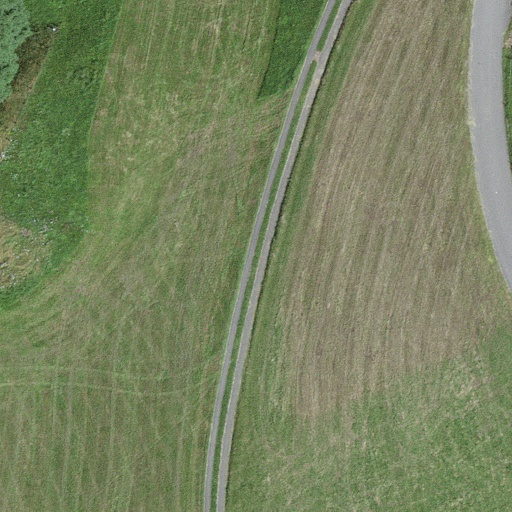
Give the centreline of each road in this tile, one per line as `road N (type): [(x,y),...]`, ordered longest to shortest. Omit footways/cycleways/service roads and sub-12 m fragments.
road 1 (track): [(351,0),(296,130),(225,406),(220,511)]
road 2 (track): [(481,0),(472,85),(487,223),(511,288)]
